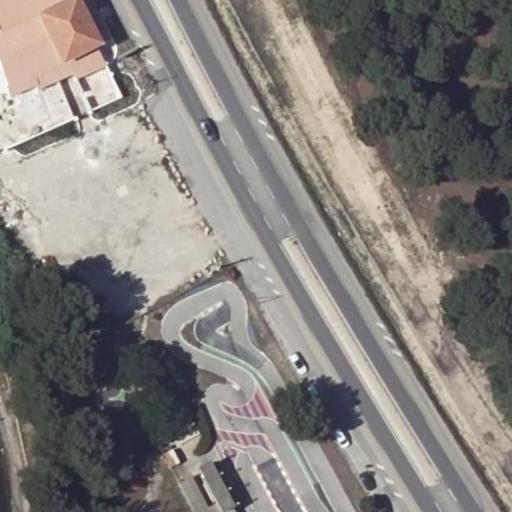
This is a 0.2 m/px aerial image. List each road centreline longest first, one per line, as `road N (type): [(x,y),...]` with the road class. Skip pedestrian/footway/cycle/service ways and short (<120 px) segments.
road 1 (primary): [(475,511),(378,360),(179,0)]
road 2 (primary): [(139,0),(350,383),(432,511)]
